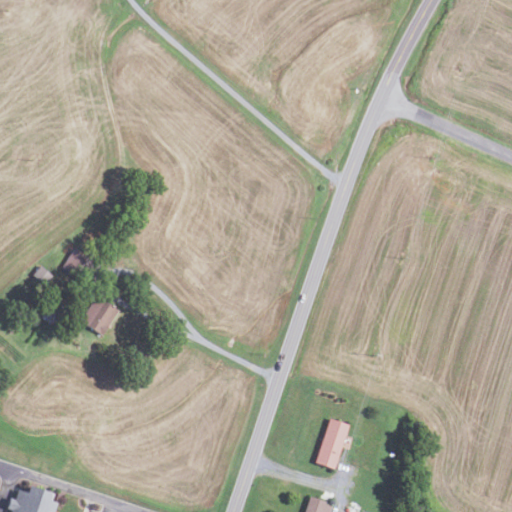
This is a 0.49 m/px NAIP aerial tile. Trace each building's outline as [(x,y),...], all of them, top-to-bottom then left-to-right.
[(129,183),(140,194),(149,184),(138,173),(129,183)] [(60,265),(78,277),(90,258),(72,247),(60,265)] [(43,284),(51,274),(39,265),(31,274),(43,284)] [(79,322),(101,335),(117,309),(94,296),(79,322)] [(39,317),(50,324),(58,311),(47,304),(39,317)] [(333,468),(312,462),(327,418),(347,424),(333,468)] [(51,511),(55,502),(46,499),(48,492),(25,485),(23,492),(13,489),(5,511),(51,511)] [(302,511),(308,496),(324,501),(324,504),(331,506),(329,511),(302,511)]
